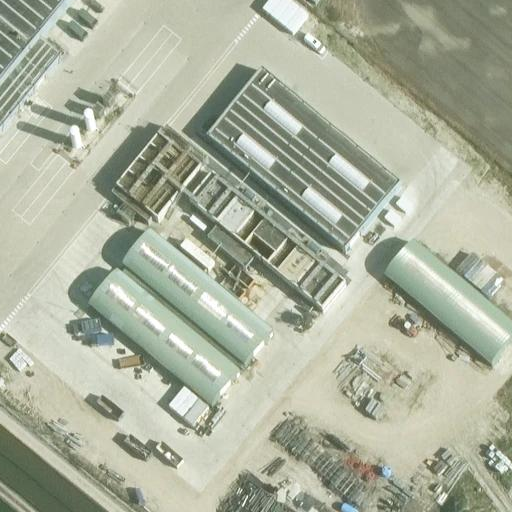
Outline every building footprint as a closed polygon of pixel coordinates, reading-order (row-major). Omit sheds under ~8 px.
[(0,0),(0,138),(61,65),(40,47),(78,0),(0,0)] [(262,75),(207,143),(345,257),(401,189),(262,75)] [(151,235),(122,269),(245,371),(273,337),(151,235)] [(511,329),(413,245),(385,279),(492,370),(511,345),(511,329)] [(117,275),(89,310),(211,411),(240,377),(117,275)] [(396,475),(434,431),(419,418),(412,425),(404,418),(372,454),(396,475)] [(511,511),(511,484),(511,482),(500,499),(502,507),(496,503),(476,507),(471,511),(511,511)]
